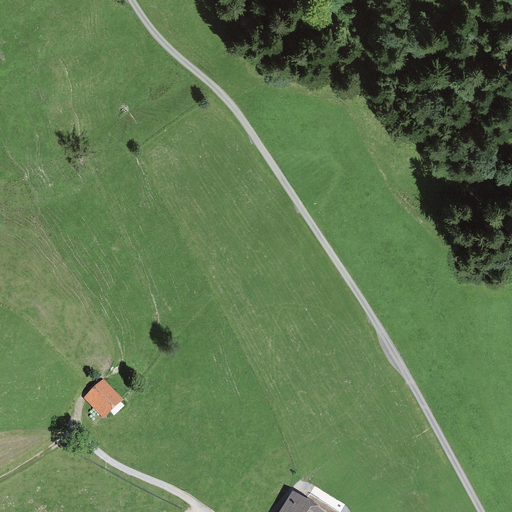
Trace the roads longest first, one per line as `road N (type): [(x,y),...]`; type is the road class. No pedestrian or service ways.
road 1 (unclassified): [(482,511),(375,320),(235,108),(130,0)]
road 2 (track): [(210,511),(68,436)]
road 3 (track): [(101,378),(82,398),(68,436),(0,479)]
